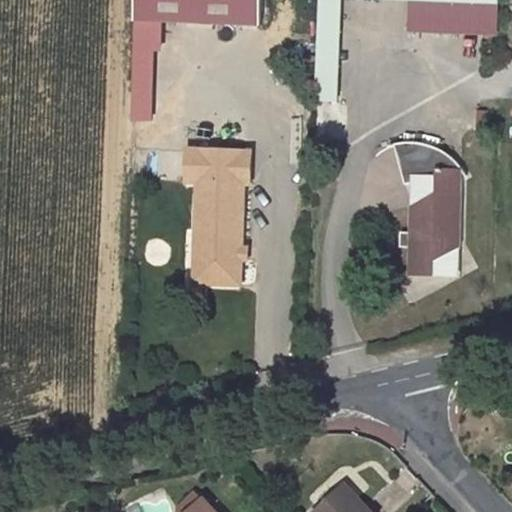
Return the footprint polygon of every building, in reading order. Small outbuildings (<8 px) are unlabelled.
[(266,0),(141,0),(140,22),(165,23),(265,27),(266,0)] [(345,6),(501,18),(501,0),(319,0),(320,4),(345,6)] [(340,106),(345,6),(320,4),(316,105),(340,106)] [(140,22),(137,120),(154,120),(157,46),(164,47),(165,23),(140,22)] [(413,215),(411,284),(463,261),(466,176),(443,158),(431,151),(421,148),(414,148),(406,148),(395,150),(408,191),(440,185),(440,201),(413,215)] [(202,181),(197,282),(243,284),(247,182),(254,183),(255,152),(192,149),(191,180),(202,181)] [(411,284),(463,285),(463,261),(411,284)] [(374,511),(346,482),(314,511),(315,511),(374,511)] [(220,511),(205,495),(187,511),(220,511)]
